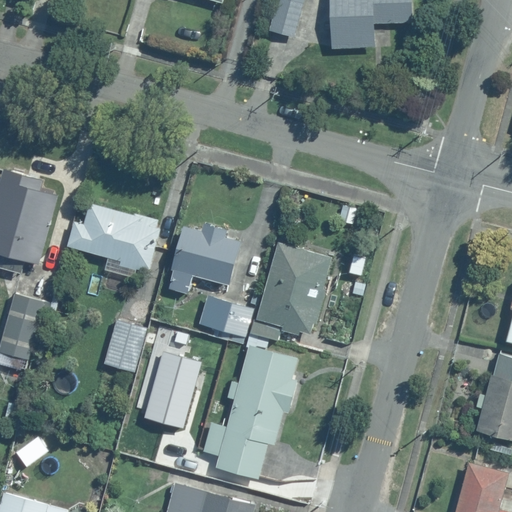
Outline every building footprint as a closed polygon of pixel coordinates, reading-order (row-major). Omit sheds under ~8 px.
[(308,0),(280,0),(272,32),(298,39),(308,0)] [(415,0),(333,0),(334,48),(378,47),(377,25),(416,25),(415,0)] [(271,28),(254,27),(254,42),(271,43),(271,28)] [(48,182),(5,170),(0,186),(0,253),(41,265),(61,196),(45,191),(48,182)] [(108,269),(130,275),(132,268),(153,274),(166,220),(93,203),(88,224),(76,222),(70,249),(110,259),(108,269)] [(345,204),(344,207),(340,222),(356,226),(360,208),(345,204)] [(186,224),(185,226),(168,288),(190,294),(194,277),(230,287),(242,242),(228,238),(231,229),(206,222),(205,229),(186,224)] [(253,335),(272,340),(280,342),(283,331),(315,339),(335,259),(281,245),(262,319),(258,318),(253,335)] [(365,277),(371,250),(357,246),(351,273),(365,277)] [(46,301),(15,293),(0,356),(0,362),(30,369),(46,301)] [(209,293),(200,324),(247,339),(257,308),(209,293)] [(150,329),(120,319),(119,323),(107,364),(137,373),(150,329)] [(270,350),(251,345),(241,382),(235,380),(230,398),(236,400),(229,425),(213,421),(205,452),(221,456),(218,467),(260,478),(269,444),(279,446),(287,414),(292,415),(301,381),(298,380),(303,358),(270,350)] [(483,410),(478,430),(511,440),(511,356),(501,353),(489,395),(482,393),(478,409),(483,410)] [(49,451),(39,438),(25,448),(35,461),(49,451)] [(511,445),(493,441),(491,451),(511,456),(511,445)] [(511,473),(511,472),(471,461),(471,463),(458,511),(511,511),(503,510),(511,473)] [(178,482),(169,511),(258,511),(260,506),(178,482)] [(48,511),(50,505),(6,492),(0,511),(48,511)]
